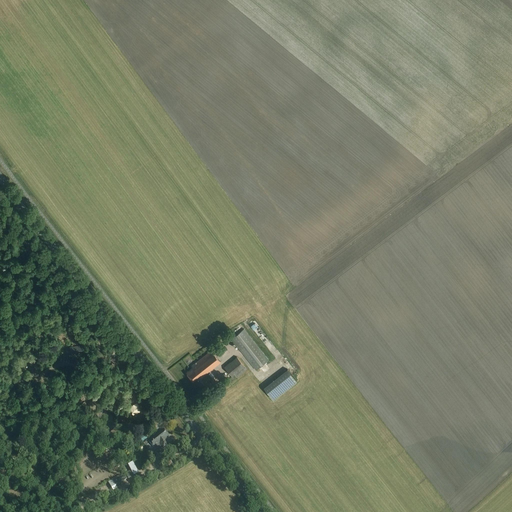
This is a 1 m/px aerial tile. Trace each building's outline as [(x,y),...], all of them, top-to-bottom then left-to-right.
[(231,339),(255,370),(269,360),(244,329),(231,339)] [(222,364),(212,351),(192,367),(193,368),(187,373),(193,381),(200,376),(202,379),(222,364)] [(22,361),(37,359),(36,353),(21,356),(22,361)] [(247,369),(236,357),(224,367),(232,377),(234,375),(237,377),(247,369)] [(263,388),(273,400),(297,381),(287,369),(263,388)] [(120,437),(119,434),(115,430),(115,429),(106,436),(95,445),(101,453),(112,444),(112,443),(120,437)] [(145,444),(149,450),(154,456),(160,451),(161,452),(170,445),(166,440),(169,438),(164,430),(154,437),(150,440),(148,442),(145,444)] [(164,463),(168,468),(173,465),(169,460),(164,463)] [(134,475),(132,472),(131,470),(125,474),(128,479),(134,475)] [(118,485),(127,479),(124,474),(115,479),(112,480),(116,486),(117,488),(119,487),(118,485)]
